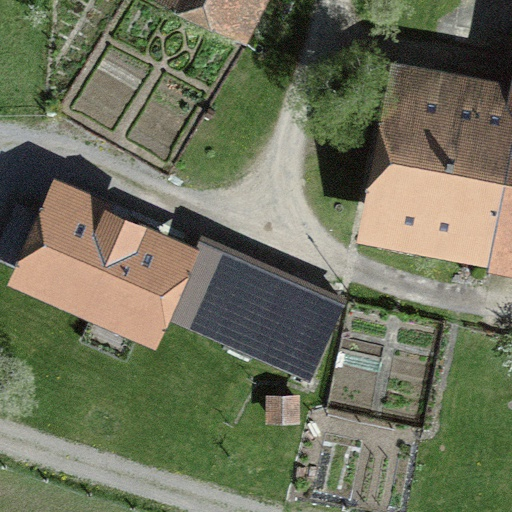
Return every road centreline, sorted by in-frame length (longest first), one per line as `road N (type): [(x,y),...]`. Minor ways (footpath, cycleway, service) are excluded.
road 1 (track): [(0,149),(39,146),(436,298),(511,310)]
road 2 (track): [(337,0),(286,132),(239,222)]
